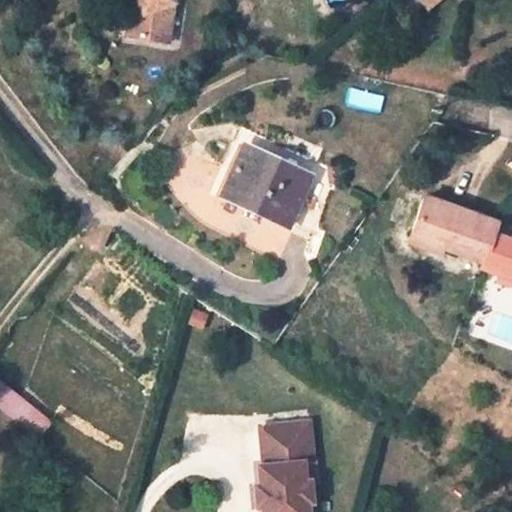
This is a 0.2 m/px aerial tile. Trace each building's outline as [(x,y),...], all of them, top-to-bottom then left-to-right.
[(120,0),(128,20),(125,39),(134,41),(137,19),(129,0),(120,0)] [(129,0),(137,19),(134,41),(167,46),(174,2),(173,0),(129,0)] [(411,0),(421,11),(434,0),(411,0)] [(328,188),(242,150),(222,195),(312,238),(328,188)] [(494,221),(422,196),(410,232),(440,241),(438,246),(455,252),(481,261),(490,234),(494,221)] [(408,242),(453,257),(455,252),(438,246),(440,241),(410,232),(407,241),(408,242)] [(496,275),(511,280),(511,241),(490,234),(481,261),(478,268),(496,275)] [(493,280),(511,286),(511,280),(496,275),(493,280)] [(14,402),(18,396),(0,381),(0,411),(4,415),(14,402)] [(35,440),(46,427),(14,402),(4,415),(35,440)] [(308,424),(259,429),(263,468),(258,468),(260,488),(262,508),(262,511),(306,511),(305,504),(310,504),(308,484),(308,483),(304,484),(302,465),(312,464),(308,424)] [(312,464),(302,465),(304,484),(308,483),(308,484),(313,484),(312,464)]
